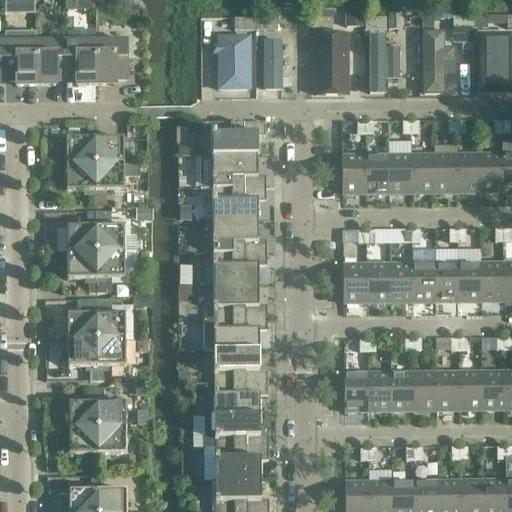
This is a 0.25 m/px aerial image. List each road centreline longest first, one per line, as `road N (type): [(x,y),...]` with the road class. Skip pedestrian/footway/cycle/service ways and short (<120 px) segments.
road 1 (residential): [(16,115),(304,113)]
road 2 (residential): [(304,222),(511,218)]
road 3 (residential): [(304,113),(511,114)]
road 4 (residential): [(305,330),(511,327)]
road 5 (residential): [(306,438),(511,435)]
